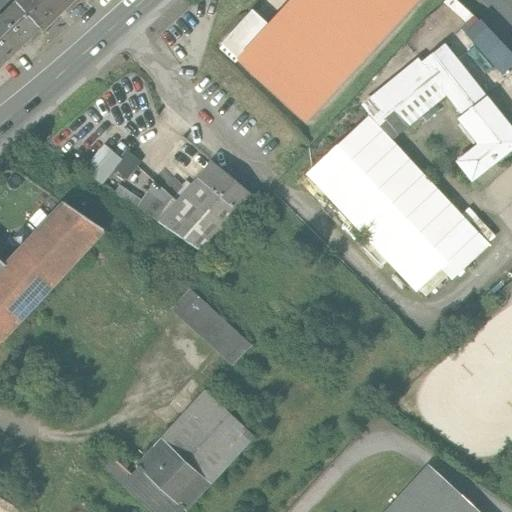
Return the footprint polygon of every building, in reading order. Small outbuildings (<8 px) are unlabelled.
[(13,0),(17,4),(41,28),(42,30),(73,0),(13,0)] [(418,0),(297,0),(271,29),(253,12),(221,45),(306,123),(418,0)] [(268,0),(260,10),(273,22),(292,0),(268,0)] [(446,44),(475,11),(462,0),(445,0),(424,25),(446,44)] [(0,67),(41,28),(17,4),(0,20),(0,67)] [(501,45),(480,21),(465,34),(486,58),(501,45)] [(447,93),(462,112),(483,96),(464,70),(445,50),(374,108),(396,135),(447,93)] [(457,161),(470,178),(493,160),(492,159),(511,143),(511,133),(483,96),(462,112),(479,144),(457,161)] [(481,233),(376,122),(311,183),(417,294),(481,233)] [(183,196),(140,166),(142,163),(131,155),(104,185),(208,257),(244,217),(198,179),(183,196)] [(258,201),(212,163),(198,179),(244,217),(258,201)] [(0,341),(101,233),(62,198),(4,260),(0,265),(0,341)] [(189,291),(190,291),(173,309),(234,365),(250,348),(251,348),(253,346),(251,344),(249,346),(237,335),(239,333),(237,331),(235,333),(223,322),(225,320),(223,318),(221,320),(207,307),(209,305),(207,303),(205,305),(191,292),(193,291),(191,289),(189,291)] [(231,415),(205,391),(136,466),(139,468),(141,465),(187,508),(254,436),(241,424),(244,420),(235,411),(231,415)] [(184,511),(187,508),(141,465),(139,468),(133,473),(109,454),(100,463),(154,511),(179,511),(182,509),(184,511)] [(478,511),(429,467),(387,511),(478,511)]
